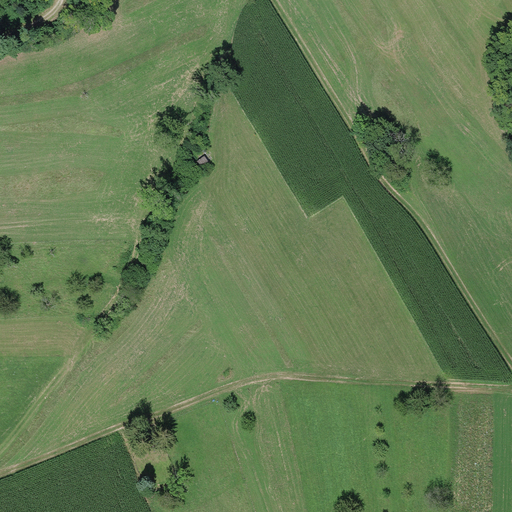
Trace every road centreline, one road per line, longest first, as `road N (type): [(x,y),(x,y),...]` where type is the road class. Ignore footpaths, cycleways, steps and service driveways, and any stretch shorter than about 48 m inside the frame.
road 1 (track): [(511,361),(422,228),(372,172),(268,0)]
road 2 (track): [(0,476),(249,380)]
